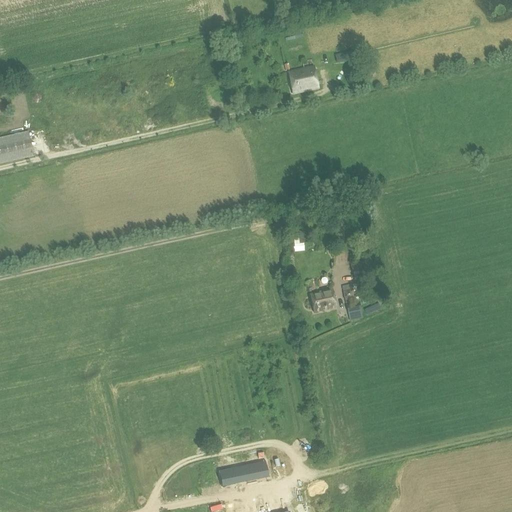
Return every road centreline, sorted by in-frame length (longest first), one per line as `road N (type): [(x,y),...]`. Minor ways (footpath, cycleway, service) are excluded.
road 1 (track): [(511,429),(150,511)]
road 2 (track): [(282,217),(0,278)]
